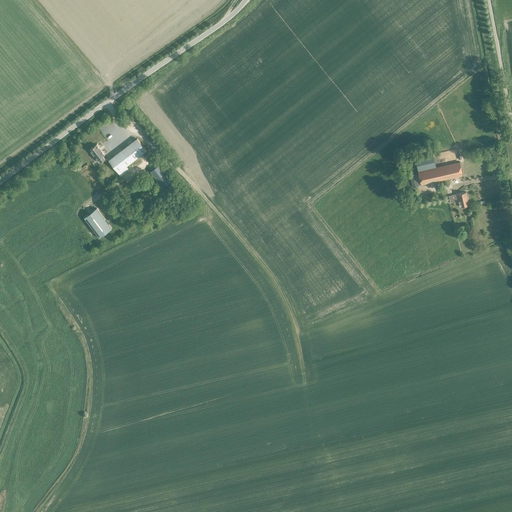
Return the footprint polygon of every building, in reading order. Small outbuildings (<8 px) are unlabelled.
[(126,166),(146,151),(137,138),(109,160),(121,176),(129,170),(126,166)] [(96,144),(89,150),(97,160),(98,160),(100,163),(105,159),(103,157),(105,155),(96,144)] [(415,158),(418,171),(418,173),(410,175),(412,186),(463,175),(460,162),(436,167),(433,154),(415,158)] [(163,188),(171,181),(159,165),(150,171),(163,188)] [(460,207),(469,205),(466,192),(448,196),(450,203),(459,201),(460,207)] [(96,208),(84,218),(99,238),(112,229),(96,208)]
